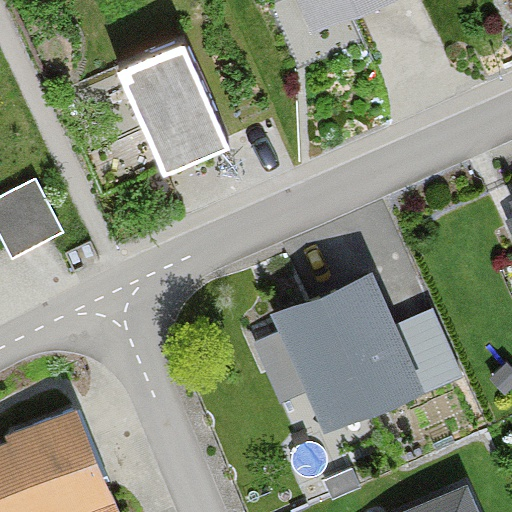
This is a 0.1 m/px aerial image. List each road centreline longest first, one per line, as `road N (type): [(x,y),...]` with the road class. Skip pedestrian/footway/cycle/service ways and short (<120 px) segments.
road 1 (residential): [(124,292),(511,117)]
road 2 (residential): [(124,292),(209,511)]
road 3 (residential): [(124,292),(0,360)]
